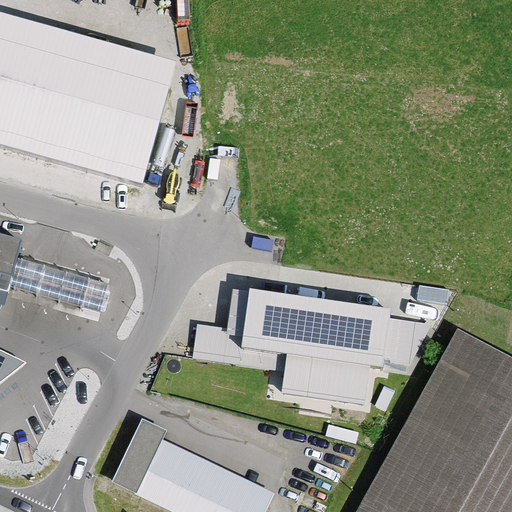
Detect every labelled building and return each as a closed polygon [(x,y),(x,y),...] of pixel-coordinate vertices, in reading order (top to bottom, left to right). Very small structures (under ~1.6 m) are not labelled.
[(176,58),(0,8),(0,143),(140,186),(176,58)] [(21,238),(0,231),(0,304),(3,306),(21,238)] [(109,285),(22,261),(14,289),(101,314),(109,285)] [(397,303),(235,280),(227,332),(242,332),(237,360),(273,364),(273,396),(367,406),(370,365),(388,366),(397,303)] [(511,511),(511,362),(455,333),(360,511),(511,511)] [(1,353),(0,352),(0,386),(27,366),(1,353)] [(135,413),(105,475),(181,511),(261,511),(271,494),(164,441),(166,428),(135,413)]
